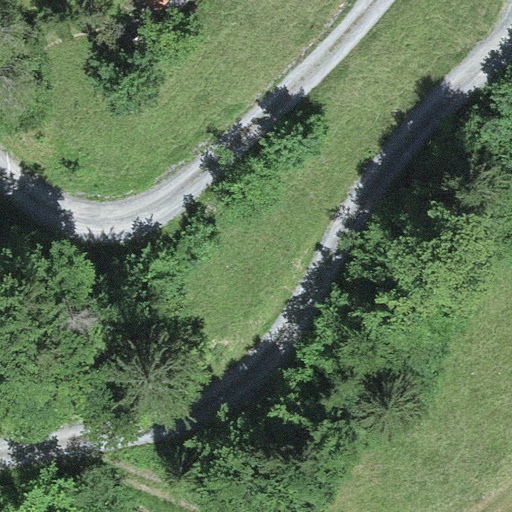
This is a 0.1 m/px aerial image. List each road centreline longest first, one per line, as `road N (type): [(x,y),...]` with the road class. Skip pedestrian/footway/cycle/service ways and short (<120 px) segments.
road 1 (unclassified): [(511,39),(387,172),(301,311),(219,415),(125,449),(0,456)]
road 2 (unclassified): [(0,184),(68,226),(114,229),(161,211),(382,0)]
